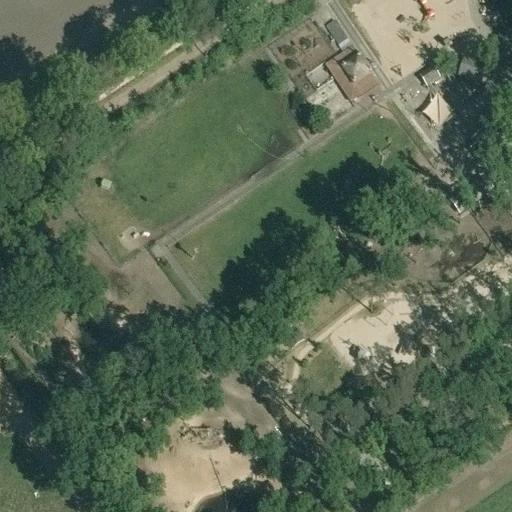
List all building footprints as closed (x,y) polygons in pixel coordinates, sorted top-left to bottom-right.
[(353,48),(325,67),(351,105),(379,86),(353,48)] [(434,70),(420,79),(426,88),(440,79),(434,70)] [(326,115),(344,105),(339,96),(321,106),(326,115)] [(471,143),(492,170),(509,157),(488,130),(471,143)] [(237,402),(253,401),(252,389),(236,390),(237,402)]
